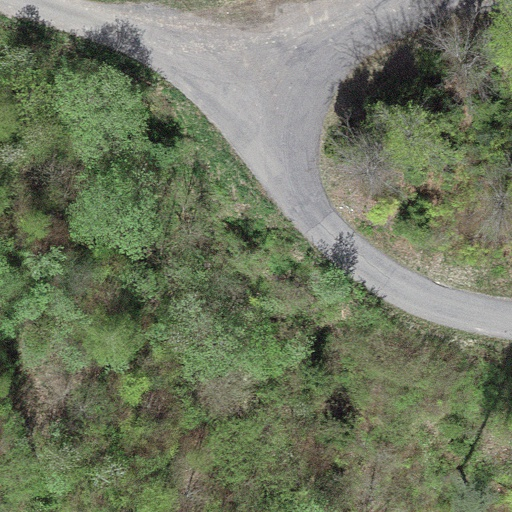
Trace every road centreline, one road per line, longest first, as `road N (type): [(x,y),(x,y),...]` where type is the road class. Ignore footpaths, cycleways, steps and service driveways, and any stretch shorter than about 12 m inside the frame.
road 1 (unclassified): [(511,318),(422,296),(358,266),(294,197),(248,98)]
road 2 (unclassified): [(248,98),(187,49),(37,0)]
road 3 (unclassified): [(421,0),(327,43),(248,98)]
